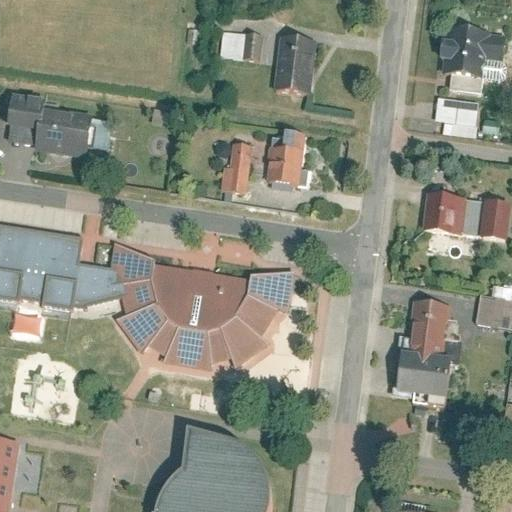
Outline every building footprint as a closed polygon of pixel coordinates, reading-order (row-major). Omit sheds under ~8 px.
[(443,62),(441,74),(479,79),(481,61),(502,64),(505,36),(445,30),(444,41),(439,40),(437,61),(443,62)] [(226,33),(223,57),(262,63),(266,39),(226,33)] [(280,39),(274,92),(310,96),(316,43),(280,39)] [(479,93),(438,88),(433,123),(473,129),(479,93)] [(33,154),(85,161),(92,115),(39,108),(33,154)] [(269,146),(265,183),(298,187),(303,136),(283,133),(281,148),(269,146)] [(237,196),(236,204),(248,205),(253,147),(231,145),(227,195),(237,196)] [(426,194),(421,230),(504,241),(509,205),(426,194)] [(89,311),(119,304),(121,316),(112,322),(138,359),(145,351),(162,360),(158,366),(209,376),(208,366),(229,363),(233,372),(269,349),(259,342),(276,311),(282,315),(290,274),(247,277),(246,281),(149,265),(150,261),(112,245),(108,270),(80,266),(84,242),(0,228),(0,304),(88,317),(89,311)] [(511,332),(511,301),(485,296),(478,325),(511,332)] [(451,307),(414,302),(407,353),(399,352),(393,393),(443,400),(449,357),(444,357),(451,307)] [(250,445),(188,435),(186,474),(178,480),(169,486),(162,497),(158,507),(156,511),(280,511),(281,510),(281,499),(279,486),(276,476),(268,463),(258,454),(250,445)] [(0,443),(0,511),(12,511),(14,500),(11,499),(18,446),(0,443)]
